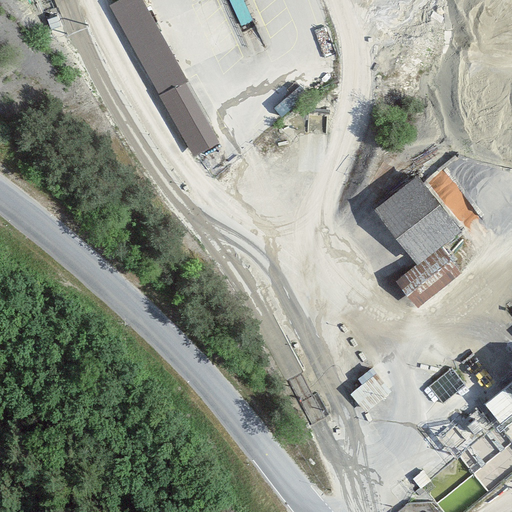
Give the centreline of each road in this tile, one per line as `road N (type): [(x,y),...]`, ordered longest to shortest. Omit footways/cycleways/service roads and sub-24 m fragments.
road 1 (track): [(90,0),(195,209),(293,302),(414,330),(511,267)]
road 2 (tertiary): [(0,195),(89,257),(326,511)]
road 3 (unknown): [(355,0),(367,51),(363,89),(341,157),(275,286)]
